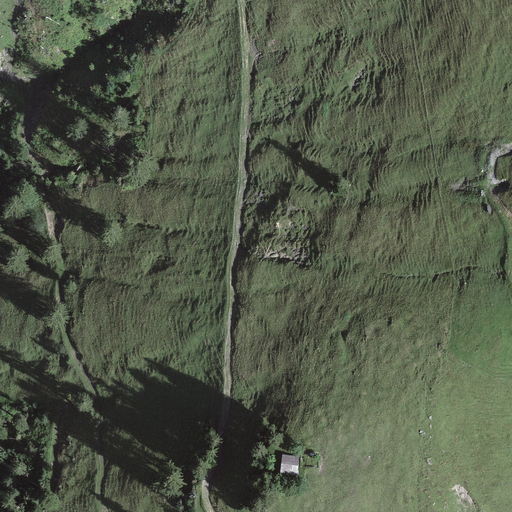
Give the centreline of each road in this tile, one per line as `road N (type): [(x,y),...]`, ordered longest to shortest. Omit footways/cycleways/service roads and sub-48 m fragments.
road 1 (track): [(241,0),(247,92),(225,409),(205,491),(211,511)]
road 2 (track): [(0,75),(21,81),(27,146),(43,167),(60,310),(93,394),(106,511)]
